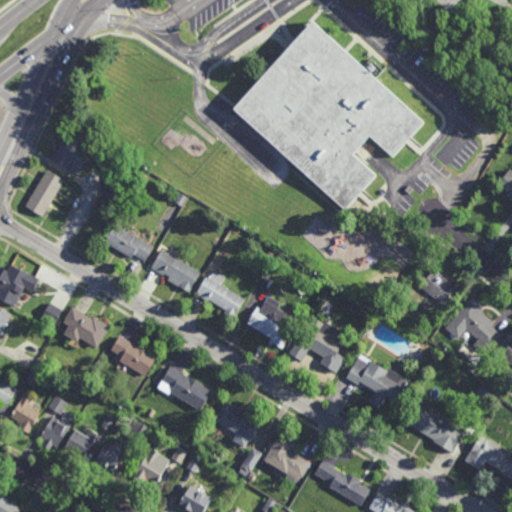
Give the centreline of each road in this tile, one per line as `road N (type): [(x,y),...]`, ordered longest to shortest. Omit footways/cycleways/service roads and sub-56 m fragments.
road 1 (residential): [(479,511),(0,220)]
road 2 (residential): [(0,458),(121,511)]
